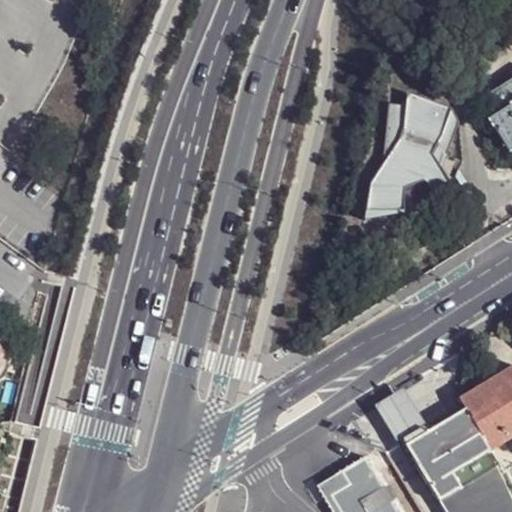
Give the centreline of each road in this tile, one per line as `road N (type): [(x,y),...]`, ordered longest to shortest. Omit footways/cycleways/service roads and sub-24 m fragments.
road 1 (tertiary): [(236,0),(159,234),(96,511)]
road 2 (tertiary): [(158,487),(255,89),(289,0)]
road 3 (tertiary): [(343,378),(314,373),(158,487)]
road 4 (tertiary): [(173,511),(329,404),(343,378)]
road 5 (tertiary): [(343,378),(511,271)]
